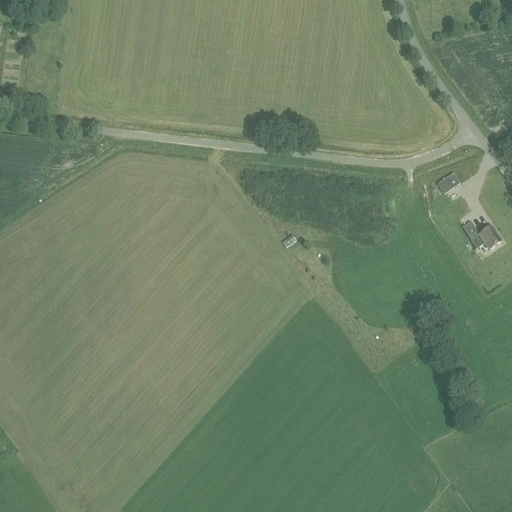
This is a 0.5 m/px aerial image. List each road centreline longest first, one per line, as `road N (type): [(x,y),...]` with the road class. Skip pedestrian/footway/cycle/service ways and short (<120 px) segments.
road 1 (unclassified): [(472,131),(437,154),(381,164),(0,120)]
road 2 (unclassified): [(472,131),(426,69),(399,0)]
